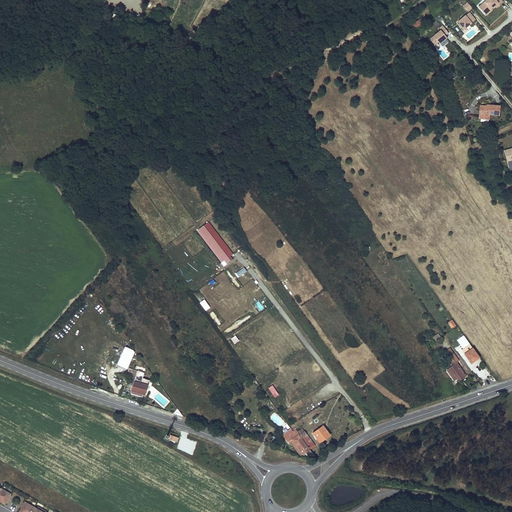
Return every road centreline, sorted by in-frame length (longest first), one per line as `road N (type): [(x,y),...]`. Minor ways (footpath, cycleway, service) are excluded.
road 1 (unclassified): [(0,360),(212,435),(271,475)]
road 2 (track): [(370,433),(239,257)]
road 3 (secondary): [(342,452),(390,424),(511,383)]
road 4 (unclassified): [(476,511),(390,490),(355,511)]
